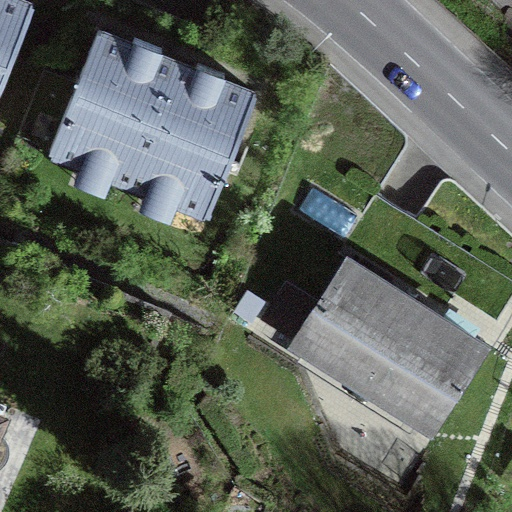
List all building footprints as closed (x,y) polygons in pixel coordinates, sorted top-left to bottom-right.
[(0,0),(0,86),(33,5),(21,0),(0,0)] [(511,0),(488,0),(505,17),(504,22),(511,26),(511,0)] [(511,46),(511,26),(504,22),(501,43),(511,46)] [(208,213),(256,93),(222,79),(224,73),(197,62),(195,68),(159,54),(162,48),(134,37),(132,44),(98,30),(49,150),(208,213)] [(348,258),(294,342),(431,428),(484,344),(348,258)]
